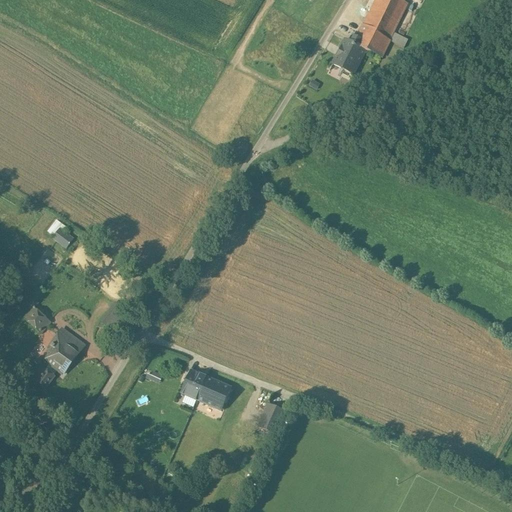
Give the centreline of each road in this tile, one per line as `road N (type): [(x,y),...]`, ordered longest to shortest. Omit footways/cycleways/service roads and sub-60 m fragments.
road 1 (residential): [(29,511),(349,0)]
road 2 (track): [(257,147),(293,135),(496,0)]
road 3 (track): [(312,123),(511,187)]
